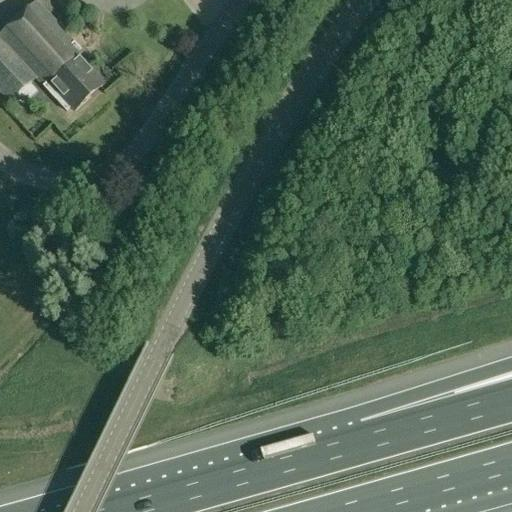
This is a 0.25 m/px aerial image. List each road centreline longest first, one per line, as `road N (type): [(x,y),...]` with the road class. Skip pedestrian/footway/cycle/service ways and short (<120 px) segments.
road 1 (unclassified): [(81,511),(235,206),(371,0)]
road 2 (unclassified): [(240,0),(113,169),(55,181),(23,173),(0,155)]
road 3 (motorway): [(369,441),(118,511)]
road 4 (motorway): [(347,511),(511,465)]
road 5 (motorway): [(511,384),(369,441)]
road 6 (motorway): [(511,401),(369,441)]
